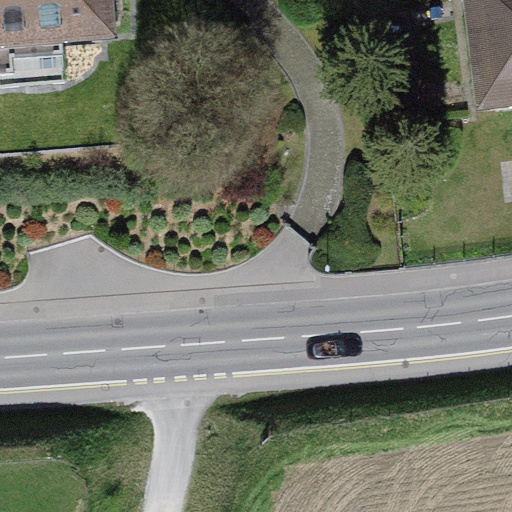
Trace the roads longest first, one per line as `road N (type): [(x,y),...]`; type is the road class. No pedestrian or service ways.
road 1 (secondary): [(511,315),(0,358)]
road 2 (track): [(195,346),(157,511)]
